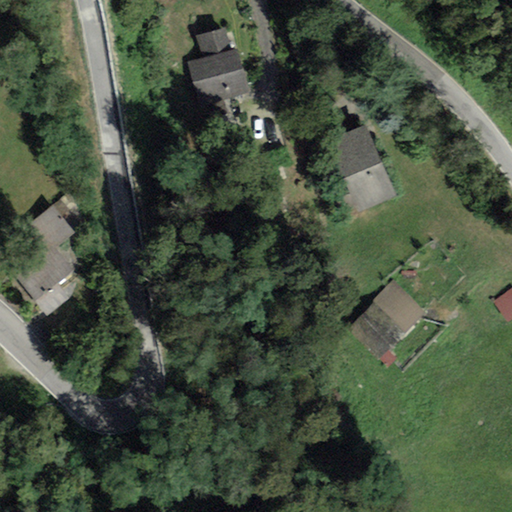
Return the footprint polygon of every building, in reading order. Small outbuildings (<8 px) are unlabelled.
[(232,49),(225,26),(196,35),(203,57),(185,63),(198,107),(251,91),(238,47),(232,49)] [(365,125),(326,142),(345,186),(336,190),(348,217),(396,197),(365,125)] [(67,193),(52,205),(70,228),(85,216),(67,193)] [(70,228),(52,205),(0,245),(0,258),(46,318),(68,301),(57,286),(74,272),(56,249),(75,234),(70,228)] [(426,316),(393,280),(372,300),(375,303),(349,328),(379,360),(426,316)] [(511,288),(492,303),(506,323),(511,318),(511,288)]
